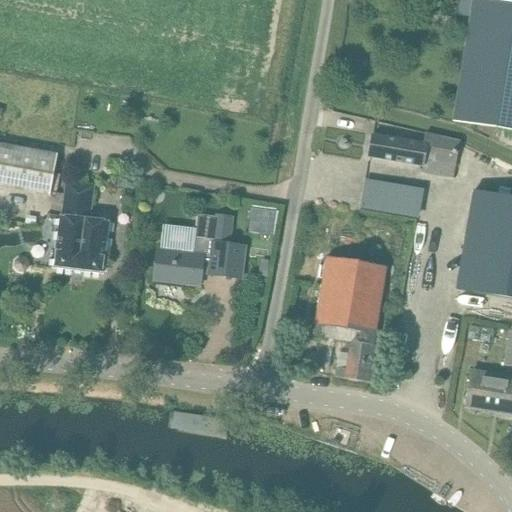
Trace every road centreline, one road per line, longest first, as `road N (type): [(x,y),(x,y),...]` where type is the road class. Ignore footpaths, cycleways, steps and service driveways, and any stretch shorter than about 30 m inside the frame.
road 1 (unclassified): [(261,389),(327,0)]
road 2 (tertiary): [(511,500),(482,465),(431,429),(374,406),(261,389)]
road 3 (tertiary): [(261,389),(0,359)]
road 4 (track): [(186,498),(0,480)]
